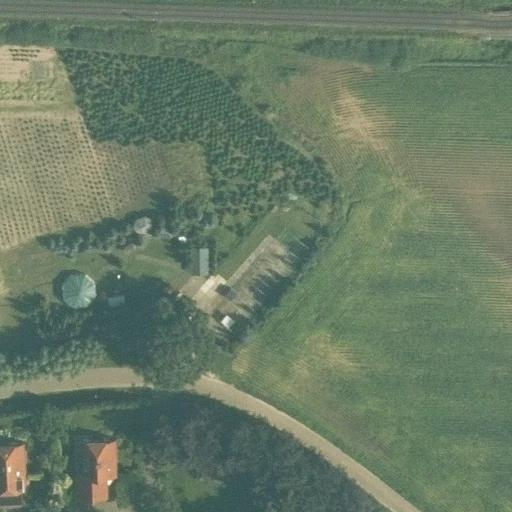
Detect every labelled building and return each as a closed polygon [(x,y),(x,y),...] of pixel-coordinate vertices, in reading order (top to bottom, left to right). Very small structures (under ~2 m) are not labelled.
[(143,214),(134,218),(131,224),(134,229),(140,232),(149,228),(151,222),(149,217),(143,214)] [(206,246),(191,246),(191,272),(206,272),(206,246)] [(93,302),(92,273),(61,274),(62,303),(93,302)] [(149,283),(138,296),(148,305),(159,292),(149,283)] [(105,474),(114,474),(113,437),(76,438),(77,474),(75,474),(75,492),(75,497),(105,496),(105,474)] [(24,488),(22,441),(0,441),(0,488),(2,489),(3,506),(21,505),(20,488),(24,488)]
